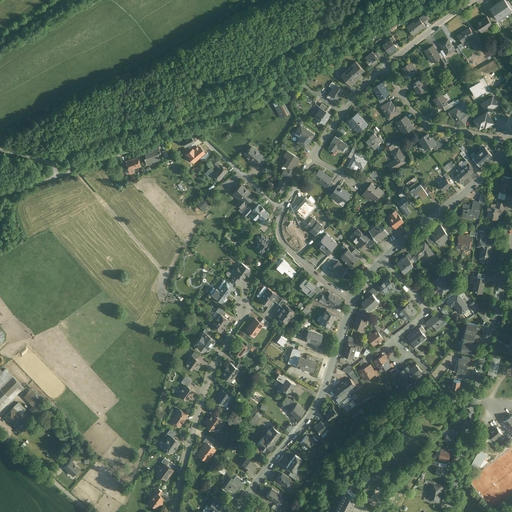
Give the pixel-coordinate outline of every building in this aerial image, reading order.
[(511,10),(504,0),(501,0),(490,8),(498,20),(511,10)] [(425,13),(419,18),(420,19),(423,22),(429,18),(425,13)] [(487,16),(483,18),(483,19),(476,24),(479,27),(478,28),(480,27),(483,31),(489,27),(493,25),(487,16)] [(420,19),(416,23),(414,21),(409,25),(413,30),(411,31),(413,35),(425,25),(423,22),(420,19)] [(469,27),(458,35),(463,42),(468,39),(476,50),(481,48),(481,47),(478,44),(473,36),(474,35),(469,27)] [(455,49),(448,38),(440,43),(446,55),(455,49)] [(391,39),(383,45),(389,53),(397,47),(394,42),(391,39)] [(433,45),(425,50),(431,61),(436,58),(436,60),(441,57),(433,45)] [(372,51),(366,57),(368,59),(366,61),(370,65),(371,64),(373,66),(379,61),(377,59),(376,58),(375,57),(377,56),(374,53),(372,51)] [(356,61),(341,75),(351,85),(366,72),(356,61)] [(411,62),(402,67),(408,77),(417,72),(411,62)] [(473,84),(469,86),(475,97),(486,90),(484,87),(488,85),(484,77),(481,79),(480,77),(472,82),(473,84)] [(420,85),(415,88),(418,93),(426,89),(420,79),(417,81),(420,85)] [(343,90),(332,82),(329,86),(332,89),(329,93),(337,99),(343,90)] [(383,85),(382,82),(373,87),(380,99),(380,100),(385,97),(389,94),(385,87),(383,85),(384,85),(383,85)] [(337,99),(329,93),(326,98),(336,105),(339,100),(337,99)] [(442,94),(434,99),(439,108),(448,103),(442,94)] [(493,97),(482,103),(486,111),(497,105),(493,97)] [(380,104),(378,105),(379,108),(382,107),(382,106),(389,102),(387,99),(386,100),(380,104)] [(389,102),(382,106),(382,107),(382,106),(384,110),(383,110),(384,111),(389,119),(400,113),(396,107),(394,108),(393,106),(394,106),(391,101),(389,102)] [(283,103),(275,107),(281,118),(289,114),(283,103)] [(463,114),(458,106),(449,112),(455,122),(456,122),(465,124),(466,119),(467,119),(468,115),(463,114)] [(326,111),(321,108),(314,117),(324,124),(330,115),(326,111)] [(367,124),(358,112),(348,120),(349,120),(353,125),(354,124),(355,125),(360,131),(367,124)] [(487,112),(474,119),(479,129),(484,126),(485,127),(493,123),(487,112)] [(402,119),(397,121),(397,122),(399,124),(398,124),(399,125),(404,133),(413,128),(406,116),(402,119)] [(353,125),(349,120),(345,123),(350,130),(355,125),(354,124),(353,125)] [(314,134),(300,125),(296,130),(294,133),(300,137),(297,142),(305,147),(314,134)] [(378,137),(377,136),(374,133),(370,136),(370,137),(366,141),(369,144),(368,144),(370,146),(371,145),(375,149),(380,145),(378,144),(383,140),(380,135),(379,136),(378,137)] [(430,136),(428,133),(420,138),(426,149),(433,144),(436,143),(436,142),(432,136),(431,137),(430,136)] [(194,136),(182,141),(185,147),(194,142),(196,141),(194,136)] [(347,145),(335,136),(331,142),(332,143),(329,148),(333,151),(336,146),(343,151),(347,145)] [(440,140),(436,142),(436,143),(433,144),(436,149),(443,145),(440,140)] [(394,143),(393,144),(389,147),(392,152),(398,149),(394,143)] [(258,153),(251,146),(248,150),(248,151),(244,155),(251,161),(251,160),(256,164),(257,162),(262,157),(263,156),(258,152),(258,153)] [(485,147),(472,157),(480,166),(492,155),(485,147)] [(152,150),(151,150),(144,152),(146,157),(144,158),(146,164),(160,159),(158,153),(161,152),(159,148),(152,150)] [(403,156),(399,148),(398,149),(392,152),(396,160),(388,164),(392,170),(406,161),(404,158),(402,156),(403,156)] [(300,158),(287,150),(284,156),(290,159),(286,166),(288,167),(293,170),(300,158)] [(367,161),(354,154),(348,166),(352,169),(355,164),(363,168),(367,161)] [(137,157),(125,161),(127,166),(128,170),(129,170),(130,174),(134,172),(133,168),(140,166),(137,157)] [(262,157),(257,162),(262,166),(267,161),(262,157)] [(475,170),(467,160),(466,160),(464,162),(462,161),(459,163),(463,167),(462,167),(463,168),(461,170),(467,176),(475,170)] [(228,170),(220,164),(217,168),(216,170),(223,176),(228,170)] [(207,170),(206,172),(211,176),(212,174),(215,171),(210,167),(207,170)] [(292,173),(286,169),(285,168),(281,174),(284,176),(289,179),(292,173)] [(223,176),(216,170),(215,171),(212,174),(215,177),(214,178),(215,179),(216,178),(219,180),(223,176)] [(332,179),(319,170),(314,178),(326,186),(330,181),(332,179)] [(461,170),(455,176),(460,182),(467,176),(461,170)] [(415,176),(406,183),(409,187),(411,186),(416,183),(419,181),(415,176)] [(511,178),(503,176),(500,188),(509,190),(511,178)] [(282,179),(281,178),(275,188),(281,192),(284,187),(285,188),(286,186),(284,185),(287,181),(282,179)] [(446,178),(439,183),(444,190),(451,184),(446,178)] [(329,188),(333,192),(337,186),(333,183),(329,188)] [(377,188),(371,183),(363,194),(369,199),(373,193),(379,198),(383,192),(377,187),(377,188)] [(421,183),(416,186),(416,185),(417,185),(416,183),(411,186),(413,189),(412,190),(418,198),(422,195),(424,197),(428,194),(421,183)] [(252,195),(241,184),(233,192),(240,199),(237,202),(241,206),(241,207),(245,203),(252,195)] [(351,195),(342,188),(341,188),(338,185),(337,186),(333,192),(331,195),(335,198),(335,197),(341,201),(343,199),(346,201),(351,195)] [(405,195),(398,200),(403,207),(408,204),(407,203),(410,202),(405,195)] [(205,197),(202,199),(207,205),(208,206),(211,204),(205,197)] [(202,199),(197,204),(203,211),(206,208),(205,206),(207,205),(202,199)] [(480,203),(473,201),(471,209),(470,208),(470,205),(463,204),(462,208),(464,208),(463,212),(465,212),(464,216),(467,217),(467,218),(473,219),(474,217),(478,218),(480,210),(479,209),(480,203)] [(496,207),(493,207),(494,204),(488,202),(486,210),(489,211),(488,215),(494,216),(493,218),(501,219),(503,209),(502,209),(496,207)] [(248,206),(245,203),(241,207),(241,206),(238,209),(242,212),(248,206)] [(264,208),(261,205),(260,206),(258,204),(252,210),(250,212),(251,213),(251,214),(255,219),(258,216),(262,220),(268,213),(263,209),(264,208)] [(248,206),(242,212),(246,217),(250,212),(252,210),(248,206)] [(403,221),(396,210),(391,214),(393,217),(389,219),(393,223),(395,227),(396,227),(400,224),(400,223),(403,221)] [(321,226),(312,217),(305,225),(314,234),(317,231),(321,226)] [(269,226),(265,221),(259,227),(264,231),(269,226)] [(386,229),(380,221),(370,229),(378,240),(388,233),(389,233),(386,229)] [(395,227),(393,223),(388,227),(392,232),(397,229),(396,227),(395,227)] [(450,238),(441,226),(432,233),(432,234),(435,238),(436,239),(438,238),(442,244),(446,240),(446,241),(450,238)] [(363,233),(361,231),(358,228),(354,233),(353,234),(356,237),(354,239),(357,242),(356,242),(361,247),(366,241),(367,241),(370,239),(369,238),(366,234),(365,235),(363,233)] [(336,243),(326,233),(321,239),(321,240),(324,242),(320,246),(324,250),(324,251),(328,246),(330,248),(331,249),(336,243)] [(265,238),(261,234),(259,235),(257,235),(256,237),(256,239),(255,240),(261,246),(259,248),(262,252),(266,248),(266,249),(268,249),(269,248),(269,246),(268,246),(271,243),(269,242),(270,241),(268,239),(266,240),(264,238),(265,238)] [(432,234),(431,235),(426,238),(430,244),(435,240),(434,239),(435,238),(432,234)] [(462,236),(459,235),(458,239),(457,244),(456,246),(457,247),(459,247),(463,248),(465,236),(466,236),(466,235),(462,234),(462,236)] [(466,236),(465,236),(463,248),(467,248),(467,249),(469,249),(470,249),(470,247),(470,246),(471,242),(472,238),(466,236)] [(372,237),(369,238),(370,239),(367,241),(370,246),(375,242),(372,237)] [(487,240),(484,239),(484,240),(482,240),(482,238),(482,237),(480,237),(479,239),(478,243),(478,244),(478,245),(478,246),(480,246),(483,247),(482,248),(483,248),(482,249),(482,251),(482,252),(481,253),(480,256),(483,257),(483,259),(486,259),(486,258),(487,258),(490,258),(492,250),(491,250),(493,242),(492,242),(487,241),(487,240)] [(425,242),(413,251),(415,254),(418,258),(426,252),(430,257),(434,254),(425,242)] [(348,248),(343,243),(340,247),(344,252),(348,248)] [(328,246),(324,251),(323,251),(328,256),(332,252),(329,248),(330,248),(328,246)] [(353,250),(352,252),(348,248),(344,252),(341,256),(351,266),(355,261),(358,258),(356,255),(357,254),(353,250)] [(281,253),(275,258),(278,261),(284,256),(281,253)] [(407,255),(397,262),(401,267),(401,266),(404,270),(408,266),(410,268),(413,265),(410,261),(411,261),(410,259),(407,255)] [(288,264),(283,259),(277,266),(282,271),(284,269),(290,274),(291,275),(294,272),(295,271),(288,265),(288,264)] [(249,268),(242,263),(239,266),(238,265),(237,266),(235,268),(235,269),(236,270),(234,272),(234,273),(240,277),(242,278),(245,274),(246,275),(247,275),(249,272),(249,271),(248,271),(249,268)] [(341,268),(336,263),(330,268),(332,270),(330,272),(335,276),(336,274),(338,276),(344,270),(341,268)] [(294,272),(291,275),(290,274),(288,277),(292,280),(297,275),(294,272)] [(443,272),(432,281),(436,286),(437,285),(443,294),(453,286),(443,272)] [(240,277),(234,273),(229,279),(230,280),(234,283),(236,284),(240,277)] [(483,279),(477,278),(477,277),(472,276),(471,282),(475,283),(474,291),(482,293),(486,274),(485,274),(483,279)] [(388,276),(382,281),(383,282),(379,285),(384,291),(391,285),(392,286),(395,284),(388,276)] [(314,286),(305,277),(299,283),(308,292),(312,288),(314,286)] [(224,285),(221,282),(218,286),(220,288),(219,290),(215,296),(214,296),(221,301),(224,297),(230,289),(224,284),(224,285)] [(321,289),(316,284),(314,286),(312,288),(315,291),(317,293),(321,289)] [(462,285),(452,293),(454,295),(458,292),(459,293),(465,289),(462,285)] [(277,294),(267,287),(259,298),(268,305),(273,299),(277,294)] [(327,296),(322,294),(320,298),(319,300),(324,303),(325,301),(329,303),(334,295),(329,292),(327,296)] [(468,307),(461,299),(462,298),(459,293),(458,292),(454,295),(447,301),(451,307),(456,303),(462,311),(468,307)] [(373,293),(367,298),(362,302),(367,308),(372,304),(373,306),(379,300),(375,295),(373,293)] [(277,294),(273,299),(278,303),(282,298),(277,294)] [(341,299),(334,295),(329,303),(330,304),(337,307),(341,299)] [(287,301),(282,298),(278,303),(283,306),(285,304),(287,301)] [(404,306),(399,310),(403,315),(413,307),(409,302),(404,306)] [(285,304),(283,306),(276,315),(286,322),(294,311),(285,304)] [(311,310),(306,305),(302,309),(307,314),(311,310)] [(413,307),(403,315),(406,320),(417,312),(413,307)] [(336,313),(326,308),(319,321),(329,327),(336,313)] [(222,315),(219,313),(215,318),(225,325),(229,320),(222,315)] [(442,316),(440,318),(436,314),(426,322),(429,327),(432,324),(437,330),(447,323),(442,316)] [(367,319),(357,315),(353,326),(363,330),(367,319)] [(255,317),(252,321),(247,328),(251,331),(252,331),(255,333),(262,323),(263,323),(260,321),(255,317)] [(269,321),(263,317),(260,321),(263,323),(262,323),(266,326),(269,321)] [(225,325),(215,318),(211,324),(220,331),(225,325)] [(477,324),(468,322),(466,332),(475,334),(476,330),(477,330),(477,328),(477,324)] [(212,331),(206,326),(203,331),(204,332),(204,331),(209,335),(212,331)] [(387,334),(381,328),(377,330),(382,337),(387,334)] [(419,328),(407,337),(414,345),(421,340),(421,341),(422,340),(422,341),(426,338),(423,334),(419,328)] [(322,334),(308,329),(306,333),(305,338),(319,343),(322,334)] [(377,330),(369,336),(371,339),(370,339),(374,345),(383,338),(382,337),(377,330)] [(204,332),(201,335),(197,341),(195,344),(196,345),(196,346),(197,346),(201,349),(203,346),(208,350),(211,346),(213,343),(216,340),(209,335),(204,331),(204,332)] [(475,334),(466,332),(464,342),(473,344),(474,339),(475,339),(475,337),(474,337),(475,334)] [(286,339),(280,335),(277,340),(282,344),(286,339)] [(358,341),(350,336),(348,344),(356,347),(358,341)] [(240,341),(237,344),(237,343),(234,347),(235,347),(232,350),(239,356),(245,348),(247,346),(245,345),(240,341)] [(473,344),(464,342),(462,352),(471,354),(472,349),(473,349),(473,347),(472,347),(473,344)] [(348,344),(346,344),(343,355),(353,358),(354,355),(358,356),(360,351),(355,350),(356,347),(348,344)] [(298,348),(293,346),(290,356),(289,356),(288,361),(296,364),(299,355),(300,352),(297,351),(298,348)] [(200,354),(195,350),(191,355),(192,356),(196,358),(197,356),(198,357),(200,354)] [(316,360),(309,358),(309,356),(306,355),(306,357),(299,355),(296,364),(295,365),(312,371),(312,370),(316,360)] [(384,355),(377,358),(376,360),(379,365),(387,361),(384,355)] [(192,356),(185,365),(188,367),(195,366),(196,367),(198,363),(196,361),(197,360),(196,358),(192,356)] [(500,358),(492,356),(488,373),(496,375),(500,358)] [(469,360),(462,358),(461,362),(462,362),(461,364),(459,364),(458,368),(457,367),(456,372),(466,374),(467,366),(469,366),(470,360),(469,360)] [(387,361),(379,365),(382,370),(384,371),(390,367),(391,366),(389,364),(387,361)] [(230,363),(229,365),(228,365),(225,370),(222,374),(230,381),(239,369),(230,363)] [(370,365),(361,369),(361,371),(363,375),(373,370),(370,365)] [(416,365),(411,369),(410,367),(406,370),(407,371),(408,372),(404,375),(406,378),(419,368),(416,365)] [(351,366),(348,366),(346,368),(345,367),(343,371),(348,374),(354,370),(352,366),(351,366)] [(393,375),(399,372),(396,367),(390,371),(393,375)] [(419,368),(406,378),(408,380),(412,377),(414,379),(418,377),(417,375),(422,372),(419,368)] [(354,370),(348,374),(352,379),(353,378),(355,381),(359,379),(354,370)] [(373,370),(363,375),(366,379),(367,380),(375,375),(373,370)] [(8,371),(0,378),(0,388),(10,398),(11,399),(23,387),(8,371)] [(192,380),(185,375),(181,382),(185,385),(187,386),(192,380)] [(296,384),(282,375),(279,379),(293,389),(296,384)] [(293,389),(279,379),(278,381),(276,380),(274,383),(279,387),(289,393),(293,389)] [(350,379),(344,383),(341,384),(347,392),(352,389),(355,387),(350,379)] [(461,381),(453,379),(452,387),(456,387),(455,389),(457,389),(457,388),(459,388),(461,381)] [(341,384),(339,386),(334,391),(339,398),(343,396),(342,395),(347,392),(341,384)] [(187,386),(185,385),(182,389),(182,388),(181,389),(182,390),(181,390),(180,390),(179,392),(179,393),(178,394),(183,397),(184,397),(188,400),(188,398),(188,397),(189,396),(190,396),(194,391),(187,386)] [(0,408),(10,398),(0,388),(0,408)] [(235,393),(228,388),(225,392),(230,396),(231,397),(235,393)] [(40,398),(31,389),(29,391),(38,401),(40,398)] [(222,390),(215,400),(218,402),(218,403),(219,403),(225,407),(229,403),(226,401),(230,396),(225,392),(222,390)] [(38,401),(29,391),(25,395),(34,405),(38,401)] [(34,405),(30,408),(33,411),(37,415),(44,408),(41,405),(44,402),(40,398),(38,401),(34,405)] [(26,409),(18,402),(13,407),(21,414),(26,409)] [(297,404),(296,404),(296,405),(290,412),(298,419),(304,412),(302,410),(302,409),(297,404)] [(21,414),(13,407),(5,416),(4,416),(5,416),(20,432),(29,423),(21,414)] [(30,413),(26,409),(21,414),(29,423),(37,415),(33,411),(30,413)] [(179,409),(171,420),(179,426),(187,415),(179,409)] [(333,409),(325,415),(330,422),(338,415),(333,409)] [(256,413),(250,421),(254,425),(260,417),(256,413)] [(511,414),(504,421),(503,422),(504,422),(511,431),(507,434),(509,437),(511,436),(511,437),(511,414)] [(212,416),(210,418),(210,417),(206,423),(208,425),(208,426),(208,428),(210,429),(211,429),(212,428),(215,430),(217,426),(219,427),(221,427),(222,425),(222,423),(220,422),(222,420),(217,417),(216,417),(216,418),(212,416)] [(323,425),(321,422),(317,424),(318,425),(315,428),(318,432),(319,433),(321,435),(327,429),(323,425)] [(268,432),(264,437),(263,436),(257,443),(262,447),(267,451),(273,444),(272,443),(280,433),(272,427),(270,430),(269,429),(267,431),(268,432)] [(497,427),(489,433),(494,440),(497,437),(497,438),(499,436),(502,433),(497,427)] [(176,433),(170,429),(167,433),(170,435),(173,437),(176,433)] [(452,433),(451,434),(448,432),(444,439),(452,443),(456,435),(452,433)] [(173,437),(170,435),(163,445),(165,447),(164,448),(165,449),(164,450),(167,453),(168,451),(169,452),(170,450),(172,452),(180,442),(173,437)] [(208,435),(203,442),(207,444),(207,443),(210,446),(214,440),(208,435)] [(313,436),(310,439),(306,435),(300,442),(303,445),(304,444),(307,447),(308,447),(310,445),(311,445),(312,445),(313,446),(318,441),(313,436)] [(257,443),(255,442),(251,447),(258,452),(262,447),(257,443)] [(210,446),(207,443),(207,444),(205,446),(204,446),(198,453),(206,459),(208,456),(209,457),(215,449),(210,446)] [(451,450),(441,448),(439,457),(448,459),(449,459),(451,450)] [(485,453),(479,449),(478,449),(477,452),(477,453),(478,453),(472,464),(471,464),(477,467),(479,463),(480,464),(481,464),(481,462),(482,462),(484,458),(484,457),(483,456),(485,453)] [(301,458),(295,454),(291,460),(297,465),(301,458)] [(253,461),(247,456),(242,463),(247,467),(246,469),(250,473),(256,465),(252,462),(253,461)] [(71,460),(64,467),(73,475),(80,468),(71,460)] [(297,465),(291,460),(286,466),(293,471),(297,465)] [(167,464),(164,463),(157,472),(166,479),(173,469),(167,464)] [(444,466),(438,465),(438,468),(436,468),(435,473),(445,475),(447,467),(446,467),(444,467),(444,466)] [(298,475),(291,470),(289,474),(295,478),(298,475)] [(285,485),(290,478),(281,471),(275,478),(285,485)] [(234,473),(226,484),(224,483),(222,487),(229,492),(230,490),(235,493),(245,481),(245,480),(244,479),(243,479),(234,473)] [(434,484),(432,483),(431,484),(430,490),(441,492),(442,488),(440,487),(441,485),(434,484)] [(282,494),(271,487),(266,494),(276,502),(277,500),(281,504),(284,500),(280,496),(282,494)] [(350,511),(349,511),(358,494),(348,488),(334,511),(350,511)] [(235,493),(230,490),(229,492),(226,495),(232,499),(235,493)] [(441,492),(430,490),(429,496),(429,497),(431,497),(438,499),(438,497),(440,497),(441,492)] [(156,492),(149,501),(153,504),(154,504),(157,506),(160,503),(160,502),(163,498),(160,496),(160,494),(159,494),(156,492)] [(221,499),(216,495),(213,500),(214,500),(218,503),(221,499)] [(218,503),(214,500),(213,500),(209,506),(206,511),(207,511),(221,511),(225,508),(218,503)]
